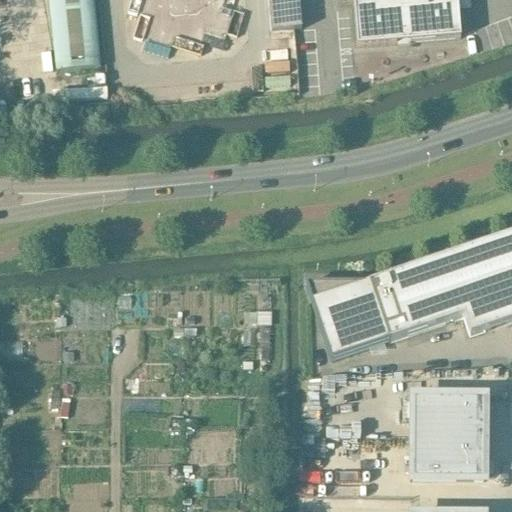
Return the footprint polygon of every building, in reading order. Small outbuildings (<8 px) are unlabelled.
[(92,0),(47,0),(55,75),(99,70),(92,0)] [(339,0),(340,6),(338,6),(338,8),(352,7),(356,50),(459,42),(456,0),(339,0)] [(304,288),(330,365),(461,321),(467,340),(511,325),(511,238),(367,286),(304,288)] [(257,315),(257,331),(268,331),(268,315),(257,315)] [(483,401),(411,400),(410,484),(482,484),(482,458),(481,458),(481,459),(477,459),(477,426),(481,426),(481,428),(482,428),(483,401)]
